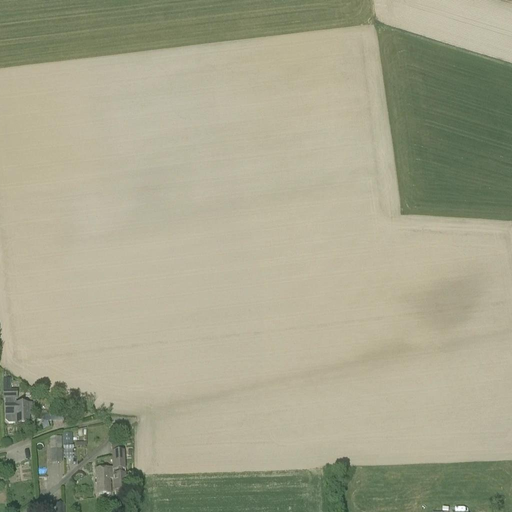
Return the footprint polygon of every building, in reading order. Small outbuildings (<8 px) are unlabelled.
[(11,389),(11,379),(3,378),(3,389),(11,389)] [(31,405),(15,406),(15,400),(17,400),(16,392),(3,392),(3,400),(5,400),(5,405),(4,405),(5,421),(8,424),(15,423),(15,425),(29,424),(29,410),(32,410),(31,405)] [(74,408),(63,404),(60,411),(72,415),(74,408)] [(42,422),(58,422),(64,422),(64,413),(42,414),(42,422)] [(62,434),(63,448),(72,448),(72,434),(62,434)] [(49,438),(50,464),(62,463),(61,437),(49,438)] [(113,468),(113,480),(114,491),(126,491),(124,451),(112,452),(113,468)] [(110,480),(113,480),(113,468),(96,469),(97,495),(111,494),(110,480)]
